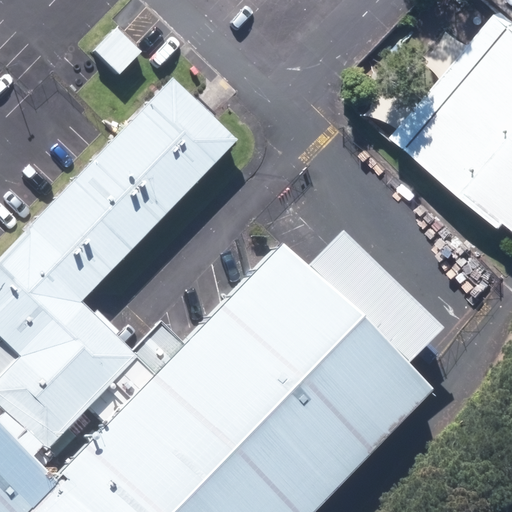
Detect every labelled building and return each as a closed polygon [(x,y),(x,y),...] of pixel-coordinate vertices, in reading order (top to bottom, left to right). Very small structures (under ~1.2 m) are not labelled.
[(511,24),(502,16),(399,136),(507,226),(511,221),(511,222),(511,24)] [(114,28),(89,52),(114,77),(138,53),(114,28)] [(236,135),(170,73),(0,251),(0,341),(12,353),(0,365),(0,418),(37,454),(131,355),(76,303),(236,135)] [(55,482),(24,511),(323,511),(426,408),(274,259),(55,482)] [(0,429),(0,511),(24,511),(55,482),(0,429)]
